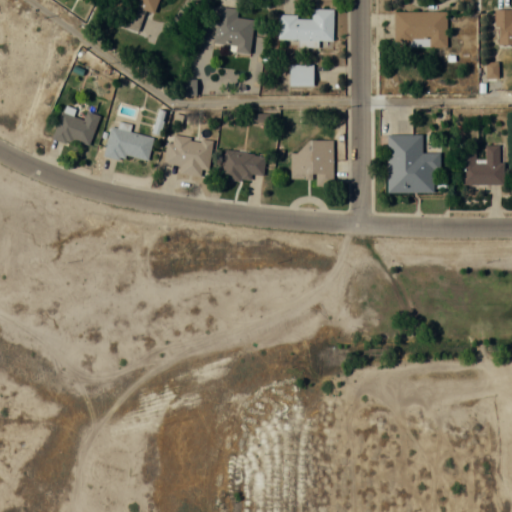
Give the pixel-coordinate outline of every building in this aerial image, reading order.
[(157,0),(115,0),(115,1),(129,5),(124,21),(123,21),(122,25),(135,29),(140,13),(152,17),(157,0)] [(253,19),(236,17),(236,8),(215,6),(212,44),(228,45),(228,51),(250,53),(253,19)] [(333,9),(311,8),(311,16),(278,15),(277,40),(332,42),(333,9)] [(511,8),(495,8),(495,43),(511,42),(511,19),(511,8)] [(393,11),(393,45),(445,45),(445,11),(393,11)] [(99,115),(85,110),(82,118),(73,115),(75,108),(63,104),(52,136),(87,148),(99,115)] [(146,163),(152,136),(110,126),(103,152),(146,163)] [(211,139),(168,134),(165,163),(177,164),(176,172),(207,176),(211,139)] [(387,191),(433,191),(433,169),(439,169),(439,152),(421,152),(421,134),(386,134),(387,191)] [(314,178),(314,186),(332,186),(332,139),(302,139),(302,153),(289,153),(289,178),(314,178)] [(503,184),(503,145),(484,145),(484,153),(462,153),(461,184),(503,184)] [(251,182),(252,174),(262,176),(264,155),(223,150),(219,178),(251,182)]
